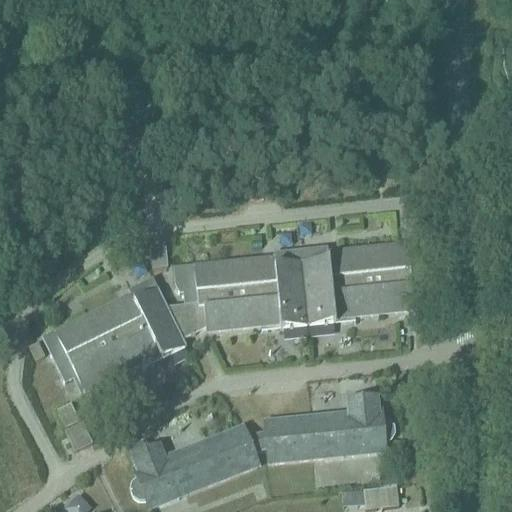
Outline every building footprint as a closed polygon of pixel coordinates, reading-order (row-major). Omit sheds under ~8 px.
[(405,244),(421,243),(419,223),(404,224),(405,244)] [(407,246),(401,247),(326,255),(326,250),(300,253),(304,291),(410,280),(407,246)] [(150,251),(151,271),(167,270),(165,250),(150,251)] [(304,291),(300,253),(273,256),(273,260),(172,271),(174,289),(179,296),(183,296),(183,304),(304,291)] [(304,291),(308,329),(335,326),(334,322),(414,314),(410,280),(304,291)] [(168,315),(166,310),(157,292),(152,281),(127,293),(129,297),(53,334),(53,335),(42,340),(57,371),(168,315)] [(304,291),(183,304),(184,308),(166,310),(168,315),(182,343),(195,336),(194,330),(205,329),(205,335),(279,328),(280,332),(308,329),(304,291)] [(168,315),(57,371),(64,386),(72,382),(80,397),(83,395),(83,396),(158,359),(160,362),(186,350),(182,343),(168,315)] [(429,317),(413,318),(415,338),(431,337),(429,317)] [(65,431),(79,424),(70,406),(56,413),(65,431)] [(264,426),(265,436),(255,438),(260,456),(267,454),(268,467),(344,459),(344,455),(370,453),(370,448),(383,446),(389,443),(393,437),(392,430),(388,425),(381,423),(380,414),(378,414),(377,407),(347,410),(348,423),(339,424),(338,418),(264,426)] [(74,455),(92,447),(82,426),(64,435),(74,455)] [(260,456),(255,438),(246,440),(242,431),(173,458),(175,464),(166,467),(161,455),(133,466),(135,473),(133,474),(137,482),(132,487),(130,493),(133,500),(138,504),(145,503),(145,504),(158,499),(159,503),(184,494),(186,497),(257,469),(252,457),(260,456)] [(395,473),(378,474),(380,491),(396,490),(395,473)]
